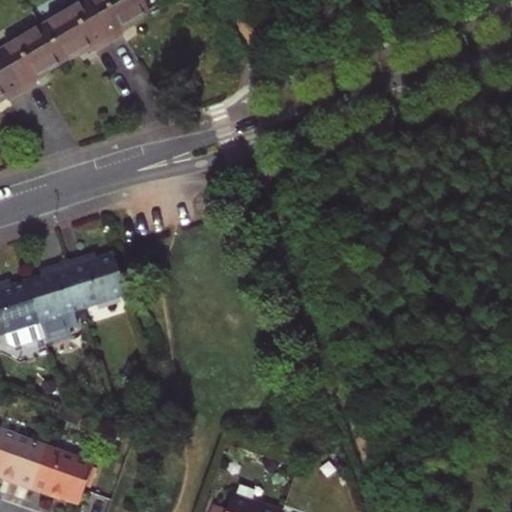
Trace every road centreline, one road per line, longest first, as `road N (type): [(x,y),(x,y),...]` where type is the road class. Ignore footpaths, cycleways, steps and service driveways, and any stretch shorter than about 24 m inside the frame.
road 1 (tertiary): [(511,45),(98,180)]
road 2 (tertiary): [(98,180),(204,163),(511,64)]
